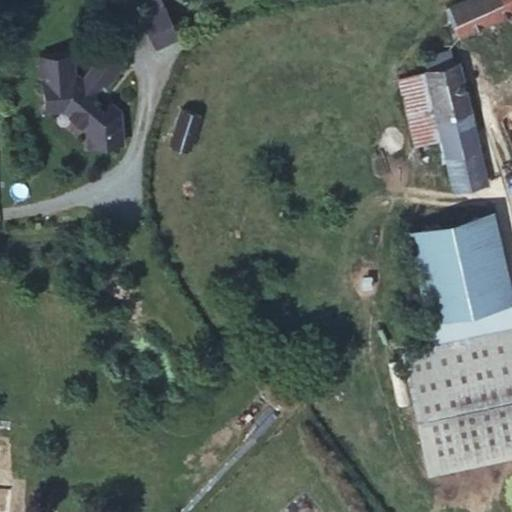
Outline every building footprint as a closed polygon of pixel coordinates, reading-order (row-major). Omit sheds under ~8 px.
[(132,0),(154,46),(178,35),(161,0),(132,0)] [(511,0),(459,0),(447,6),(460,33),(511,9),(511,0)] [(103,108),(96,102),(99,99),(93,94),(103,82),(106,86),(116,74),(112,71),(121,60),(106,48),(81,78),(75,74),(72,73),(70,51),(41,53),(45,107),(64,106),(69,101),(93,120),(88,126),(89,146),(121,142),(118,110),(108,102),(103,108)] [(449,48),(423,55),(427,69),(438,114),(467,107),(456,61),(453,62),(449,48)] [(427,69),(398,76),(426,195),(485,181),(467,107),(438,114),(427,69)] [(200,112),(181,106),(169,143),(188,149),(200,112)] [(407,228),(434,340),(400,348),(427,472),(511,453),(511,298),(491,208),(407,228)] [(0,511),(7,511),(10,487),(0,485),(0,511)]
